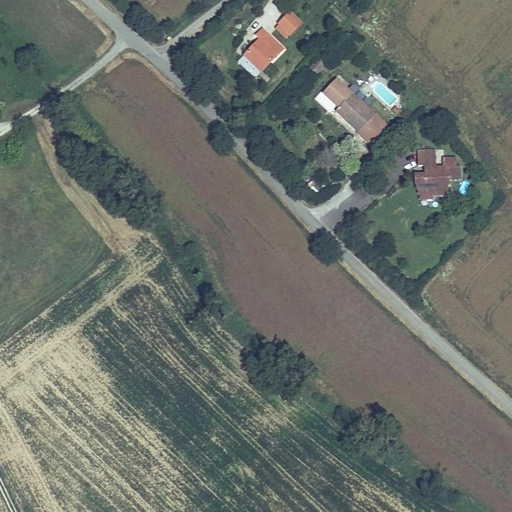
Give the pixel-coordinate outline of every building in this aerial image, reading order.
[(293,4),(280,16),(291,27),(303,16),(293,4)] [(256,62),(279,41),(262,22),(255,28),(258,31),(241,48),(256,62)] [(313,50),(305,59),(311,65),(319,56),(313,50)] [(318,75),(325,65),(318,59),(310,69),(318,75)] [(332,74),(318,88),(326,96),(333,89),(339,96),(333,103),(330,105),(365,139),(374,131),(377,134),(381,129),(378,126),(381,123),(332,74)] [(333,89),(326,96),(333,103),(339,96),(333,89)] [(413,156),(425,155),(424,143),(409,143),(409,156),(413,156)] [(72,147),(68,150),(72,156),(77,153),(72,147)] [(436,157),(425,158),(413,164),(405,169),(405,191),(416,191),(417,187),(432,187),(433,184),(436,184),(438,177),(441,176),(442,168),(453,168),(453,155),(447,155),(447,150),(436,150),(436,157)] [(425,158),(425,155),(413,156),(413,164),(425,158)]
